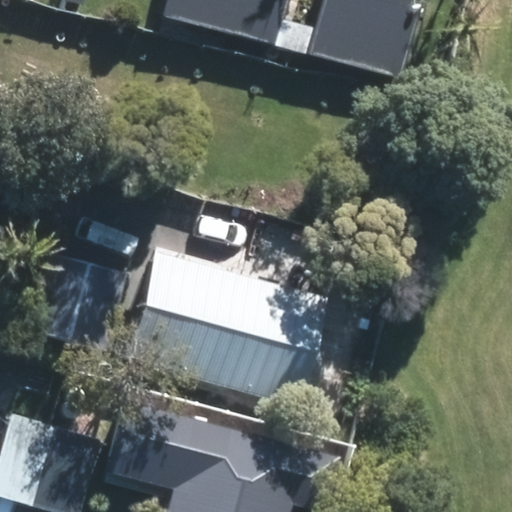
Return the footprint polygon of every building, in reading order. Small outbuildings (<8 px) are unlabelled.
[(274,0),(154,0),(151,11),(388,72),(406,0),(307,0),(302,21),(271,13),(274,0)] [(100,352),(121,274),(38,252),(17,330),(100,352)] [(319,300),(143,254),(117,360),(292,404),(319,300)] [(338,396),(309,388),(301,421),(331,427),(338,396)] [(0,414),(0,415),(0,500),(43,511),(75,511),(95,439),(0,414)] [(282,511),(288,491),(169,463),(157,511),(282,511)]
